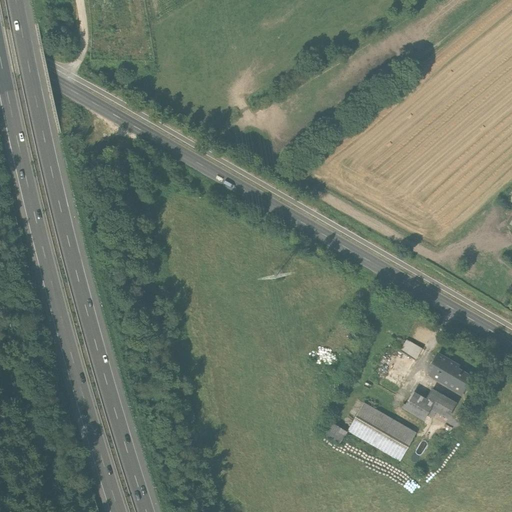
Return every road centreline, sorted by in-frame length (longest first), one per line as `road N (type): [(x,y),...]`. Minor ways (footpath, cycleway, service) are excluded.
road 1 (secondary): [(0,49),(511,343)]
road 2 (motorway): [(144,511),(64,231),(15,0)]
road 3 (motorway): [(0,57),(78,386),(119,511)]
